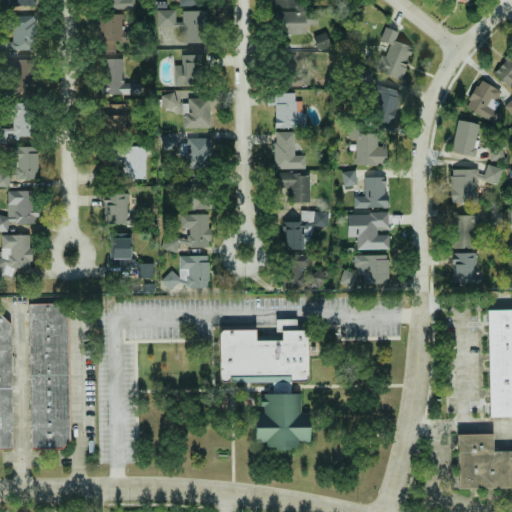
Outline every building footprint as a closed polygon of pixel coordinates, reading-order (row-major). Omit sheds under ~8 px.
[(134,8),(133,0),(103,0),(104,9),(134,8)] [(273,0),(274,7),(301,8),(301,0),(273,0)] [(158,45),(208,44),(207,10),(181,11),(182,22),(175,22),(175,9),(157,10),(158,45)] [(279,34),(306,34),(306,24),(318,24),(317,11),(279,12),(279,34)] [(123,14),(100,14),(100,41),(126,42),(126,30),(122,30),(123,14)] [(0,51),(35,52),(36,16),(13,15),(12,40),(0,39),(0,51)] [(394,41),(398,32),(384,27),(377,45),(383,48),(375,70),(400,80),(413,48),(394,41)] [(317,50),(330,46),(326,32),(313,36),(317,50)] [(204,54),(177,55),(178,85),(205,84),(204,54)] [(511,59),(509,57),(493,71),(511,90),(511,89),(511,59)] [(122,59),(99,59),(100,95),(142,94),(141,82),(123,83),(122,59)] [(494,111),(500,102),(496,100),(501,91),(480,79),(464,106),(497,124),(502,115),(494,111)] [(392,124),(401,91),(379,85),(370,117),(392,124)] [(183,128),(210,127),(209,98),(192,98),(191,91),(162,92),(163,112),(183,111),(183,128)] [(294,92),(273,93),(274,128),(304,128),(303,101),(294,101),(294,92)] [(31,135),(31,103),(11,103),(11,128),(0,128),(0,142),(6,143),(6,135),(31,135)] [(124,104),(103,104),(104,134),(124,134),(124,104)] [(471,157),(480,125),(458,119),(450,151),(471,157)] [(377,130),(349,131),(350,138),(355,138),(356,165),(386,164),(385,146),(377,146),(377,130)] [(274,168),(305,169),(306,155),(295,155),(295,132),(275,131),(274,168)] [(159,136),(164,150),(177,146),(173,132),(159,136)] [(210,137),(187,138),(187,144),(181,144),(181,169),(210,168),(210,137)] [(503,160),(503,144),(488,145),(489,160),(503,160)] [(145,179),(145,147),(108,146),(107,161),(122,162),(122,179),(145,179)] [(8,147),(8,170),(0,170),(0,186),(9,187),(9,178),(37,179),(37,147),(8,147)] [(450,203),(477,202),(476,169),(450,169),(450,203)] [(341,171),(342,186),(356,185),(355,170),(341,171)] [(309,202),(309,176),(279,176),(279,187),(290,187),(290,202),(309,202)] [(354,208),(386,208),(385,177),(364,177),(364,196),(353,196),(354,208)] [(184,209),(215,209),(214,186),(183,187),(184,209)] [(0,230),(8,230),(8,223),(35,224),(36,191),(7,190),(7,215),(0,215),(0,230)] [(128,193),(103,194),(104,224),(128,224),(128,193)] [(312,249),(312,227),(327,227),(327,211),(300,211),(300,221),(283,221),(283,249),(312,249)] [(388,249),(388,234),(377,234),(377,227),(388,227),(388,213),(346,213),(346,237),(356,237),(357,250),(388,249)] [(209,214),(182,214),(182,237),(162,237),(162,251),(178,251),(178,246),(209,246),(209,214)] [(455,249),(481,248),(480,236),(474,236),(473,225),(478,225),(477,214),(453,215),(455,249)] [(30,235),(1,234),(1,257),(0,256),(0,274),(12,275),(12,268),(30,268),(30,235)] [(110,265),(131,264),(130,238),(109,238),(110,265)] [(451,253),(452,282),(481,281),(480,252),(451,253)] [(309,254),(283,255),(284,288),(303,288),(303,268),(310,267),(309,254)] [(353,255),(354,270),(340,271),(341,285),(354,285),(354,275),(363,275),(363,284),(388,283),(387,254),(353,255)] [(208,255),(179,255),(178,273),(164,273),(164,287),(208,287),(208,255)] [(136,278),(153,278),(153,263),(137,263),(136,278)] [(25,305),(67,305),(68,439),(61,448),(30,450),(25,305)] [(511,306),(485,308),(487,411),(511,411),(511,306)] [(0,315),(9,324),(11,448),(0,448),(0,315)] [(219,331),(255,329),(254,341),(282,339),(282,330),(309,330),(308,378),(289,380),(288,394),(299,393),(299,411),(308,412),(309,442),(301,443),(301,450),(263,448),(263,443),(251,443),(251,413),(261,413),(260,394),(272,393),(271,381),(219,382),(219,331)] [(455,438),(490,436),(491,453),(511,452),(511,500),(510,501),(508,487),(458,489),(455,438)]
